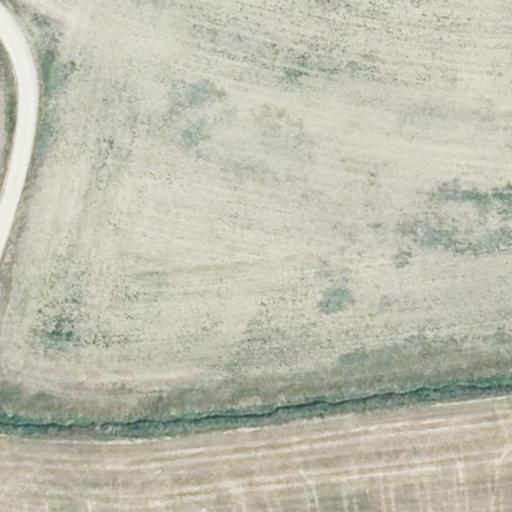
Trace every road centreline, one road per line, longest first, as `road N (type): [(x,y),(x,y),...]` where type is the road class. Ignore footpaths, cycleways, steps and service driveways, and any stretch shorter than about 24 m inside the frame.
road 1 (track): [(511,345),(264,385),(0,383)]
road 2 (track): [(0,67),(15,90),(17,197),(0,258)]
